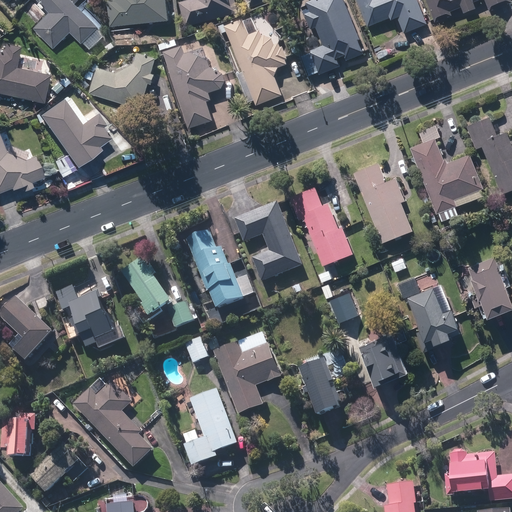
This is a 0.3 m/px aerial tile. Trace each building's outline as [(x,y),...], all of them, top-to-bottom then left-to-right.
[(36,28),(56,49),(74,32),(85,44),(103,28),(78,2),(79,0),(40,0),(53,13),(36,28)] [(116,0),(110,1),(112,26),(172,20),(170,0),(116,0)] [(192,0),(181,3),(186,26),(241,13),(237,0),(192,0)] [(247,0),(251,8),(270,0),(247,0)] [(313,51),(322,74),(342,66),(339,58),(347,55),(349,60),(365,53),(360,40),(363,39),(346,0),(312,0),(309,2),(313,12),(308,14),(314,28),(319,26),(327,45),(313,51)] [(401,20),(406,33),(429,23),(420,0),(359,0),(372,32),(401,20)] [(511,0),(428,0),(436,18),(465,7),(467,13),(479,8),(476,2),(479,0),(487,0),(492,11),(511,3),(511,0)] [(256,100),(258,105),(284,95),(277,76),(281,67),(290,64),(288,59),(290,59),(285,46),(283,47),(281,42),(277,44),(275,38),(267,35),(264,36),(262,30),(260,30),(255,19),(247,22),(246,19),(228,27),(246,72),(238,76),(249,103),(256,100)] [(160,45),(162,50),(169,48),(167,42),(160,45)] [(0,93),(43,102),(49,75),(16,67),(20,47),(5,44),(4,49),(0,48),(0,93)] [(166,52),(190,127),(215,119),(209,101),(213,100),(211,92),(224,88),(228,80),(225,72),(213,66),(207,47),(187,53),(185,46),(166,52)] [(92,93),(143,109),(151,83),(154,84),(157,74),(154,73),(159,58),(140,52),(136,64),(119,73),(100,67),(92,93)] [(80,83),(86,89),(90,85),(84,79),(80,83)] [(52,89),(56,93),(62,88),(58,83),(52,89)] [(40,115),(78,167),(101,150),(99,146),(111,138),(103,127),(107,125),(98,112),(82,124),(64,98),(40,115)] [(486,146),(504,194),(511,191),(511,136),(510,132),(501,135),(494,117),(470,127),(478,149),(486,146)] [(442,213),(445,221),(460,215),(457,207),(460,206),(457,200),(471,194),(474,201),(487,196),(484,190),(486,189),(473,154),(450,163),(449,159),(447,159),(439,138),(444,136),(439,125),(423,132),(427,143),(414,148),(440,214),(442,213)] [(0,191),(11,187),(12,190),(22,186),(24,190),(32,186),(31,183),(43,177),(35,156),(25,160),(5,152),(0,139),(0,191)] [(357,173),(385,243),(416,231),(404,202),(408,201),(399,178),(390,182),(382,163),(357,173)] [(69,179),(73,186),(84,180),(81,173),(69,179)] [(307,218),(326,266),(356,254),(345,227),(342,228),(332,203),(325,205),(318,187),(292,197),(301,220),(307,218)] [(256,259),(265,282),(306,266),(280,202),(237,219),(247,243),(266,235),(273,252),(256,259)] [(497,206),(501,214),(506,211),(502,204),(497,206)] [(212,230),(191,239),(221,307),(245,298),(225,247),(220,249),(212,230)] [(147,307),(155,318),(177,301),(157,274),(159,273),(153,266),(151,267),(144,258),(125,273),(149,305),(147,307)] [(488,304),(494,319),(511,311),(511,289),(498,258),(473,269),(477,279),(475,280),(483,298),(477,300),(480,308),(488,304)] [(246,268),(243,262),(236,266),(239,271),(246,268)] [(395,266),(398,272),(409,267),(406,262),(395,266)] [(368,269),(373,281),(382,278),(376,265),(368,269)] [(321,275),(324,282),(334,278),(331,271),(321,275)] [(400,283),(406,298),(423,291),(417,276),(400,283)] [(85,334),(91,349),(102,344),(100,340),(121,331),(114,315),(111,316),(100,292),(81,300),(76,287),(59,293),(66,311),(74,307),(79,318),(73,320),(76,328),(78,327),(82,336),(85,334)] [(417,332),(425,352),(445,345),(446,347),(458,342),(454,333),(464,329),(455,309),(447,312),(437,287),(411,298),(424,330),(417,332)] [(335,295),(332,288),(326,290),(329,298),(335,295)] [(332,301),(342,323),(361,315),(352,292),(332,301)] [(15,346),(32,361),(58,332),(19,297),(2,316),(24,335),(15,346)] [(170,309),(178,328),(197,320),(189,301),(170,309)] [(203,325),(206,332),(212,329),(210,323),(203,325)] [(363,348),(381,386),(395,380),(395,381),(413,373),(395,333),(363,348)] [(115,341),(118,342),(120,340),(121,337),(119,334),(116,334),(113,335),(113,339),(115,341)] [(188,344),(196,363),(212,356),(204,338),(188,344)] [(209,341),(213,350),(220,348),(217,338),(209,341)] [(216,352),(242,414),(266,404),(258,385),(284,374),(272,344),(246,355),(241,342),(216,352)] [(313,393),(323,416),(340,408),(341,410),(346,408),(344,403),(345,403),(339,388),(337,389),(334,383),(337,381),(327,358),(322,360),(320,355),(308,360),(310,365),(302,369),(311,387),(307,389),(309,394),(313,393)] [(93,388),(76,404),(137,468),(157,449),(143,435),(145,432),(125,412),(135,402),(128,394),(122,388),(114,380),(100,395),(93,388)] [(189,446),(197,467),(221,457),(219,452),(241,443),(220,389),(193,400),(199,414),(193,416),(200,431),(188,436),(192,445),(189,446)] [(13,423),(12,454),(34,455),(35,430),(40,431),(40,416),(24,415),(24,420),(17,420),(17,417),(12,417),(11,423),(13,423)] [(33,475),(50,493),(70,475),(77,482),(92,468),(68,443),(33,475)] [(493,490),(494,502),(511,500),(511,475),(500,477),(498,453),(470,455),(470,452),(468,452),(465,450),(457,451),(454,454),(456,475),(448,475),(449,496),(458,495),(458,493),(493,490)] [(0,511),(29,511),(32,510),(0,476),(0,511)] [(387,506),(388,511),(418,511),(417,504),(419,504),(416,482),(390,485),(393,505),(387,506)] [(138,511),(137,502),(132,503),(131,495),(117,497),(118,504),(110,505),(111,511),(138,511)]
